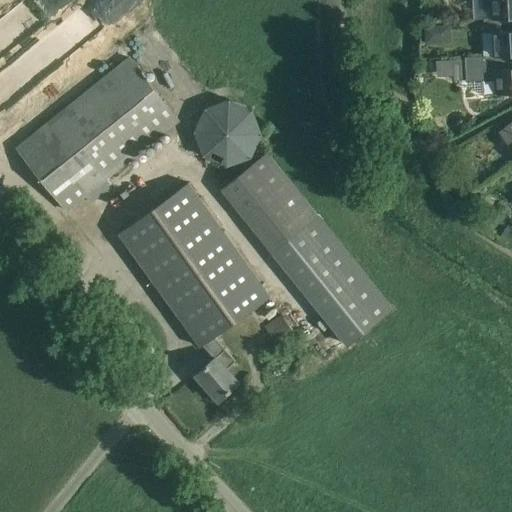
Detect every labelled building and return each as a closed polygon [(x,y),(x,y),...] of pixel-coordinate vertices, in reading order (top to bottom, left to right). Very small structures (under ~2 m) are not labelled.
[(492,19),(506,19),(511,18),(511,0),(482,0),(483,8),(491,8),(492,19)] [(494,58),(508,56),(511,56),(511,18),(506,19),(492,19),(483,20),(484,33),(493,33),(494,56),(494,58)] [(450,25),(424,26),(424,44),(451,43),(450,25)] [(494,58),(494,56),(464,58),(466,81),(482,80),(482,95),(511,93),(511,67),(508,68),(508,56),(494,58)] [(179,122),(128,58),(15,148),(66,212),(86,196),(91,202),(102,193),(97,187),(179,122)] [(227,167),(251,158),(262,134),(253,111),(228,99),(204,108),(193,132),(202,156),(227,167)] [(511,139),(511,140),(511,121),(499,131),(507,142),(511,139)] [(224,190),(348,345),(393,309),(268,154),(224,190)] [(188,182),(119,233),(201,346),(203,345),(214,358),(195,375),(218,401),(239,383),(226,369),(235,361),(215,336),(270,296),(188,182)]
